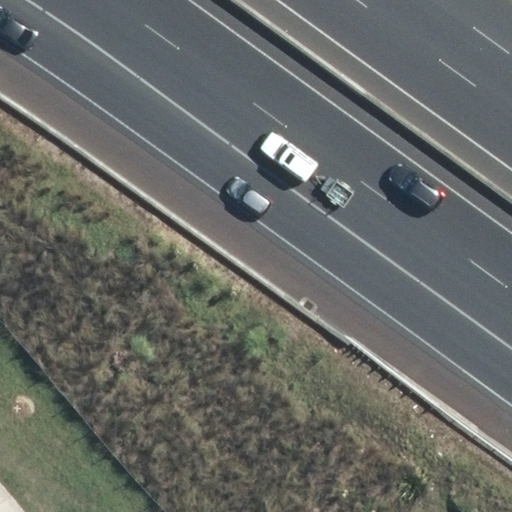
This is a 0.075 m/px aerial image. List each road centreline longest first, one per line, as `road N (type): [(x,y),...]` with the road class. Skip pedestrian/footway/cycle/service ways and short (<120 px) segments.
road 1 (motorway): [(511,272),(139,0)]
road 2 (motorway): [(401,0),(511,81)]
